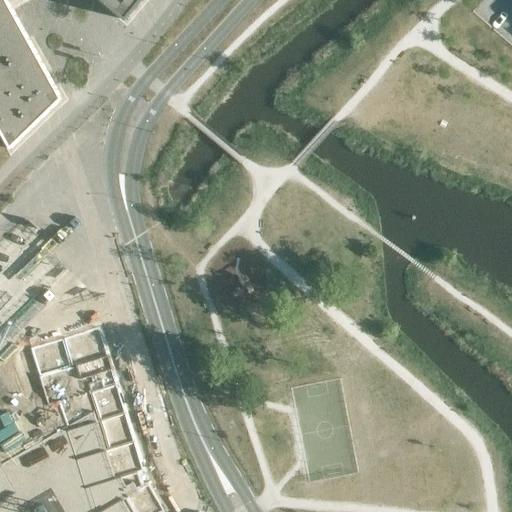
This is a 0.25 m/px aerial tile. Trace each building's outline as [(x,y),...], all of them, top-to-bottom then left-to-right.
[(0,0),(0,130),(11,150),(63,100),(29,39),(13,10),(9,2),(7,0),(0,0)] [(100,0),(126,22),(144,0),(100,0)] [(123,501),(128,511),(170,511),(154,484),(105,323),(28,348),(47,408),(50,407),(59,405),(66,429),(94,412),(115,479),(120,478),(126,488),(133,484),(138,492),(123,501)] [(346,373),(315,393),(321,401),(351,382),(346,373)] [(0,511),(0,462),(2,465),(66,429),(59,405),(50,407),(53,418),(0,448),(0,511)] [(94,412),(66,429),(91,511),(128,511),(123,501),(138,492),(133,484),(126,488),(120,478),(115,479),(94,412)] [(264,442),(275,462),(295,452),(285,431),(264,442)] [(0,511),(0,503),(16,495),(0,466),(2,465),(0,462),(0,511)]
